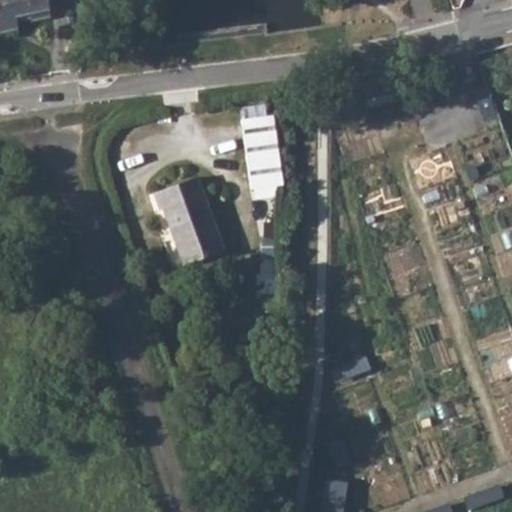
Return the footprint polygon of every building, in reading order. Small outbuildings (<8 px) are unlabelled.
[(45,0),(0,0),(0,29),(15,27),(14,19),(28,16),(28,19),(48,15),(45,0)] [(270,115),(239,118),(248,188),(279,184),(270,115)] [(195,175),(151,190),(157,207),(159,206),(168,229),(172,228),(184,261),(221,248),(195,175)] [(227,434),(220,436),(222,446),(230,444),(227,434)] [(345,511),(347,480),(326,478),(323,511),(345,511)]
